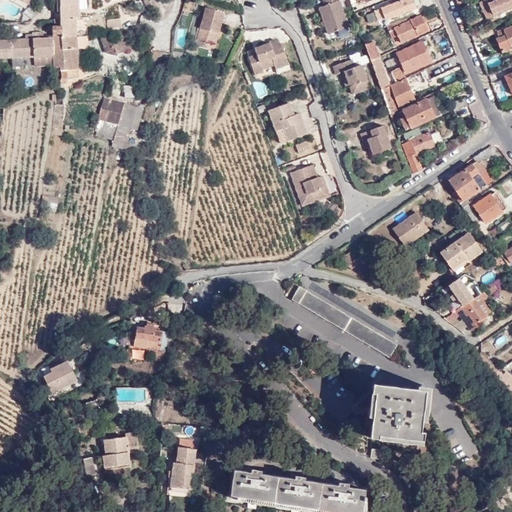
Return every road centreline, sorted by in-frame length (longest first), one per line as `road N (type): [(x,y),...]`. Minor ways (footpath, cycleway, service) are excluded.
road 1 (residential): [(503,130),(300,265)]
road 2 (residential): [(467,344),(423,308),(300,265)]
road 3 (tertiary): [(503,130),(445,0)]
